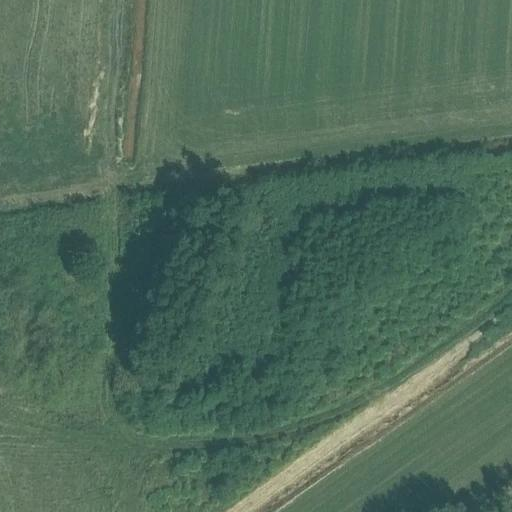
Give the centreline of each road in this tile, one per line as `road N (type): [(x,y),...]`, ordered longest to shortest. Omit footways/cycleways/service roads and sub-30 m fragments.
road 1 (track): [(357,404),(271,432),(165,446),(129,428),(44,412),(0,389)]
road 2 (track): [(511,298),(357,404)]
